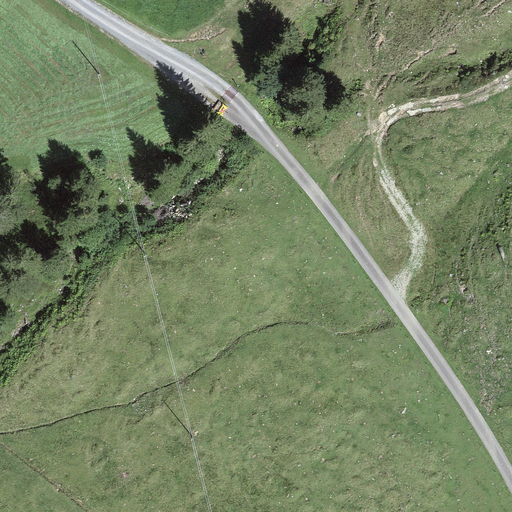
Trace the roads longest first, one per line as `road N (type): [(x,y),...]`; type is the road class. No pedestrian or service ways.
road 1 (track): [(511,480),(440,364),(295,167),(224,100),(91,0)]
road 2 (track): [(511,78),(398,113),(375,133),(383,175),(419,236),(400,307)]
